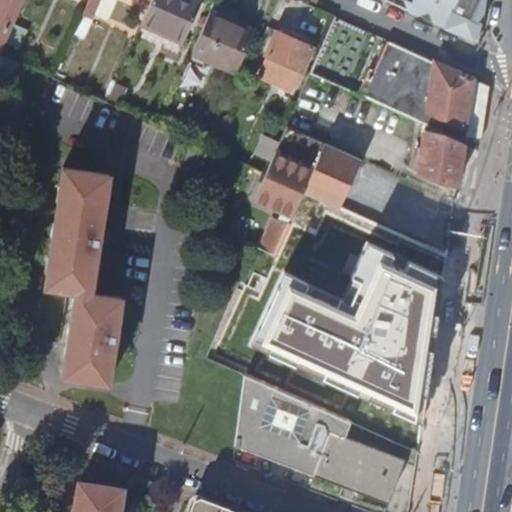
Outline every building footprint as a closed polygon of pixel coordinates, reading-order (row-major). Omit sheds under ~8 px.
[(0,0),(0,52),(0,53),(6,42),(14,23),(24,0),(0,0)] [(88,0),(85,8),(95,14),(101,0),(88,0)] [(201,0),(152,0),(141,25),(181,43),(201,0)] [(476,17),(482,13),(484,0),(404,0),(408,9),(419,14),(429,11),(433,21),(478,41),(481,22),(476,17)] [(253,31),(209,10),(190,52),(234,72),(253,31)] [(14,23),(6,42),(18,47),(26,29),(14,23)] [(312,49),(268,28),(252,62),(262,66),(266,58),(301,73),(312,49)] [(418,55),(371,34),(358,64),(353,62),(342,88),(364,98),(381,106),(440,133),(463,143),(464,136),(472,78),(418,54),(418,55)] [(490,86),(472,78),(464,136),(482,139),(490,86)] [(278,124),(287,127),(288,125),(305,84),(298,81),(278,124)] [(338,207),(360,158),(288,125),(287,127),(279,144),(276,152),(315,169),(304,192),(338,207)] [(436,180),(457,186),(463,143),(440,133),(425,130),(420,172),(436,180)] [(271,163),(276,152),(279,144),(266,138),(258,157),(271,163)] [(293,216),(304,192),(315,169),(276,152),(271,163),(266,174),(255,201),(292,218),(293,216)] [(110,176),(64,168),(45,287),(76,292),(64,374),(108,382),(122,296),(92,291),(110,176)] [(332,218),(338,207),(304,192),(293,216),(327,231),(332,218)] [(332,218),(353,227),(358,216),(338,207),(332,218)] [(358,216),(353,227),(347,241),(373,254),(378,240),(395,248),(385,276),(439,302),(446,256),(358,216)] [(275,221),(262,249),(275,255),(288,226),(275,221)] [(306,282),(324,243),(324,241),(289,225),(288,226),(275,255),(270,264),(306,282)] [(260,364),(253,379),(275,389),(312,406),(324,411),(348,362),(353,350),(234,294),(212,341),(260,364)] [(379,334),(368,357),(371,359),(389,367),(422,383),(427,385),(431,356),(379,334)] [(353,350),(348,362),(366,369),(371,359),(368,357),(353,350)] [(402,425),(422,383),(389,367),(380,385),(375,382),(370,393),(375,395),(369,409),(402,425)] [(343,487),(357,494),(388,505),(404,460),(345,437),(351,423),(324,411),(312,406),(298,441),(261,426),(275,389),(253,379),(245,375),(235,446),(343,487)] [(355,502),(357,494),(343,487),(340,496),(355,502)] [(73,511),(120,511),(123,496),(77,489),(73,511)] [(222,511),(198,503),(193,506),(190,511),(222,511)]
